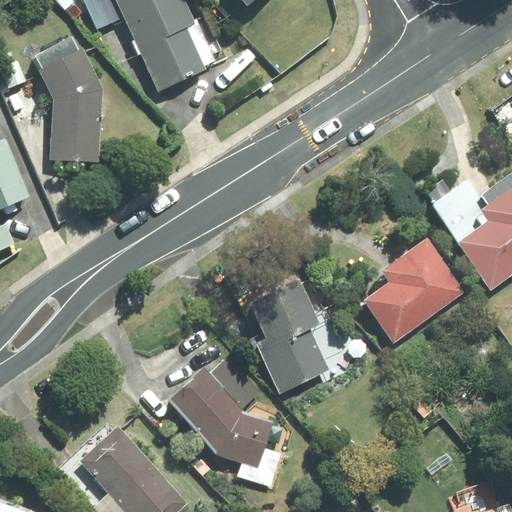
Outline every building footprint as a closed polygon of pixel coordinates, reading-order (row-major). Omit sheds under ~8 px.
[(184,20),(174,0),(77,0),(93,32),(116,21),(151,97),(211,69),(188,18),(184,20)] [(223,0),(235,14),(251,0),(223,0)] [(93,92),(74,52),(68,55),(63,43),(24,62),(45,106),(44,165),(94,165),(93,92)] [(15,61),(0,66),(0,82),(4,93),(24,84),(15,61)] [(0,209),(24,199),(0,144),(0,209)] [(477,194),(464,178),(445,194),(433,180),(411,197),(450,244),(445,249),(486,299),(511,277),(511,189),(500,175),(477,194)] [(2,226),(0,226),(0,252),(11,248),(2,226)] [(457,296),(418,242),(371,275),(378,285),(354,302),(386,347),(457,296)] [(288,282),(235,306),(253,343),(245,347),(268,397),(321,372),(304,334),(311,331),(288,282)] [(256,395),(222,360),(200,382),(192,371),(158,406),(209,462),(235,469),(233,480),(270,489),(278,454),(261,450),(267,425),(233,417),(256,395)] [(99,498),(84,511),(171,511),(176,508),(106,438),(72,470),(99,498)] [(463,480),(444,454),(424,470),(443,495),(463,480)]
